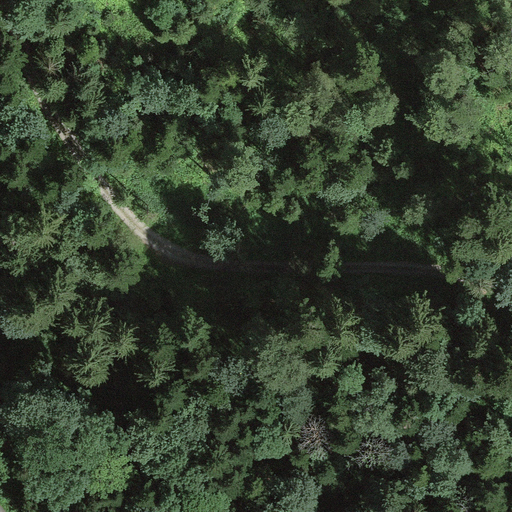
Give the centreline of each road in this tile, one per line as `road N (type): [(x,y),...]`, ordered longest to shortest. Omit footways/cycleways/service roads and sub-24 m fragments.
road 1 (track): [(511,280),(220,263),(169,250),(119,212),(62,135),(22,70),(6,0)]
road 2 (track): [(0,444),(155,511)]
